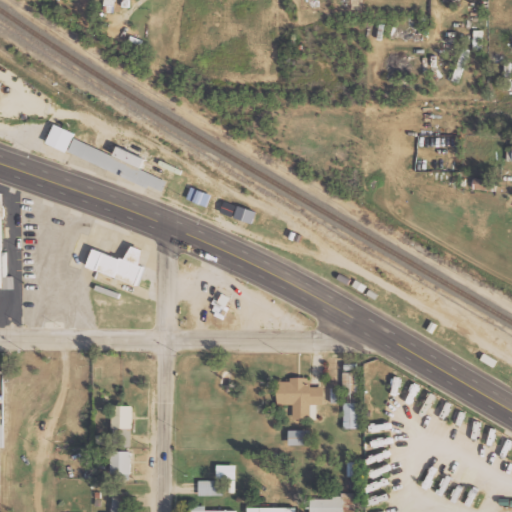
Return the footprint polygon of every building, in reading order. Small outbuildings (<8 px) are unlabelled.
[(483,30),(473,30),(473,50),(483,50),(483,30)] [(471,50),(465,47),(458,63),(464,65),(471,50)] [(49,141),(56,125),(76,133),(69,149),(49,141)] [(69,150),(75,138),(167,181),(162,193),(69,150)] [(143,166),(146,157),(117,147),(114,157),(143,166)] [(496,180),(475,178),(474,188),(495,191),(496,180)] [(235,217),(253,224),(257,212),(239,205),(235,217)] [(144,250),(132,245),(126,260),(94,249),(88,267),(138,284),(144,266),(140,264),(144,250)] [(231,298),(220,293),(211,312),(221,317),(231,298)] [(358,392),(359,372),(344,372),(343,392),(358,392)] [(294,419),(317,419),(317,404),(325,404),(325,387),(311,387),(311,379),(278,379),(278,404),(294,404),(294,419)] [(344,428),(363,428),(363,402),(344,403),(344,428)] [(133,406),(113,405),(112,446),(132,447),(133,406)] [(311,430),(289,430),(289,445),(311,445),(311,430)] [(131,480),(132,451),(111,451),(111,480),(131,480)] [(237,465),(218,464),(217,479),(237,479),(237,465)] [(199,495),(224,495),(223,480),(199,480),(199,495)] [(129,511),(130,492),(113,492),(113,511),(129,511)] [(344,511),(356,511),(356,496),(311,496),(311,511),(344,511)]
